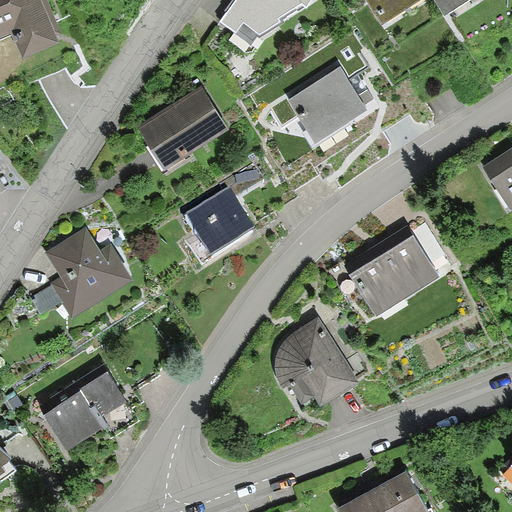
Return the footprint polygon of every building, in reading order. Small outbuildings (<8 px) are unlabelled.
[(39,0),(0,0),(0,36),(7,33),(19,57),(58,39),(39,0)] [(312,0),(223,0),(196,42),(235,68),(258,33),(312,0)] [(366,0),(382,23),(417,0),(428,0),(442,19),(470,0),(366,0)] [(367,108),(339,64),(284,99),(311,143),(367,108)] [(199,85),(134,129),(162,170),(227,126),(199,85)] [(423,92),(408,102),(422,125),(437,116),(423,92)] [(507,209),(511,206),(511,146),(480,166),(507,209)] [(183,224),(209,266),(252,239),(226,197),(183,224)] [(437,275),(405,223),(341,263),(373,315),(437,275)] [(98,247),(87,229),(47,252),(62,278),(51,284),(69,315),(131,279),(108,241),(98,247)] [(358,380),(316,317),(291,333),(284,339),(278,346),(273,355),(273,366),(273,375),(277,383),(278,388),(289,386),(300,401),(313,394),(321,405),(358,380)] [(107,367),(37,411),(64,454),(112,424),(105,412),(126,399),(107,367)] [(0,468),(2,465),(9,456),(0,449),(0,468)] [(352,497),(334,507),(337,511),(425,511),(403,470),(381,482),(352,497)]
